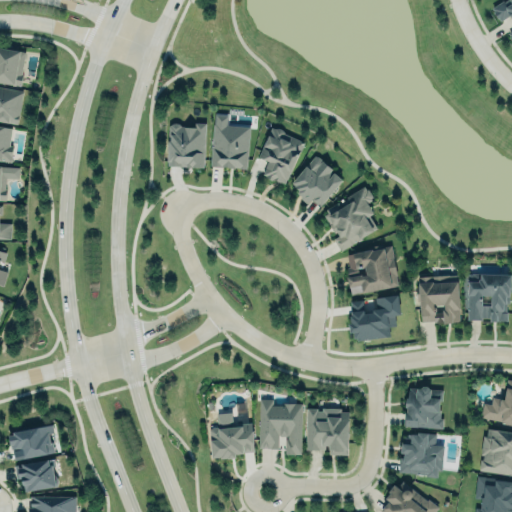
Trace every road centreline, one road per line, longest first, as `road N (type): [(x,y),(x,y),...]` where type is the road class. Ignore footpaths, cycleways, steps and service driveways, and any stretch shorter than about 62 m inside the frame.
road 1 (primary): [(121,0),(79,107),(62,239),(78,363),(133,511)]
road 2 (primary): [(181,511),(129,361),(116,241),(130,119),(174,0)]
road 3 (residential): [(511,353),(350,365),(277,356),(233,328),(205,293),(185,253),(178,207)]
road 4 (residential): [(178,207),(237,205),(297,249),(311,294),(302,362)]
road 5 (residential): [(0,20),(154,45)]
road 6 (residential): [(78,363),(129,361),(221,316)]
road 7 (residential): [(205,293),(78,363)]
